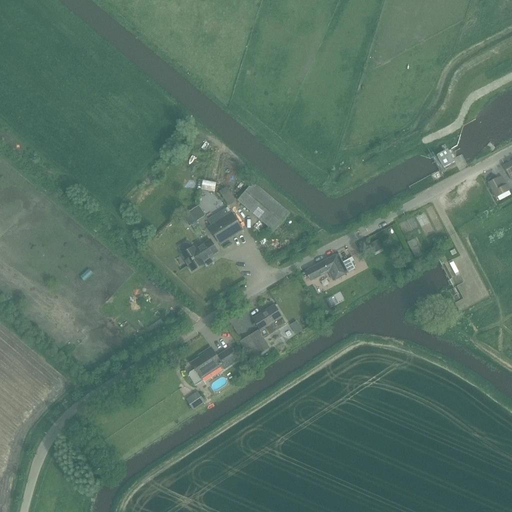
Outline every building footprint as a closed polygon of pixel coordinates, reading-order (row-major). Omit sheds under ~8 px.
[(454,162),(453,160),(447,149),(436,155),(443,168),(454,162)] [(511,161),(503,166),(508,175),(511,181),(511,180),(511,161)] [(211,175),(210,184),(223,187),(225,177),(211,175)] [(488,183),(496,198),(497,198),(499,201),(511,195),(508,191),(509,191),(506,185),(501,187),(497,179),(488,183)] [(238,201),(266,225),(273,232),(289,214),(254,183),(238,201)] [(189,212),(182,217),(189,227),(191,226),(197,234),(202,231),(196,222),(189,212)] [(231,213),(209,228),(219,245),(242,230),(231,213)] [(181,255),(186,263),(192,272),(203,264),(202,262),(217,252),(210,240),(194,250),(193,247),(181,255)] [(377,241),(370,245),(373,252),(380,248),(377,241)] [(305,272),(310,281),(327,271),(333,282),(355,269),(352,263),(354,262),(352,258),(342,263),(338,254),(305,272)] [(463,269),(467,267),(462,257),(458,258),(463,269)] [(466,296),(476,288),(468,280),(459,288),(466,296)] [(259,330),(264,327),(269,336),(286,324),(281,317),(274,306),(253,320),(259,330)] [(297,321),(303,329),(309,324),(303,316),(297,321)] [(241,343),(253,361),(270,350),(258,331),(241,343)] [(189,376),(196,386),(204,381),(201,376),(219,364),(223,370),(238,361),(230,349),(217,357),(211,348),(203,353),(205,356),(201,358),(200,358),(191,364),(195,370),(190,374),(189,376)] [(248,362),(242,365),(246,371),(251,367),(248,362)] [(223,389),(235,379),(229,371),(217,382),(223,389)] [(186,400),(193,411),(205,403),(198,392),(186,400)]
